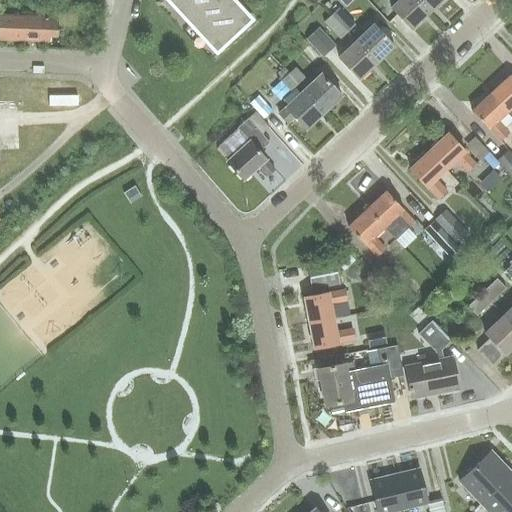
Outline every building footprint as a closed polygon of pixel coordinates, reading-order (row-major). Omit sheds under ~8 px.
[(215,0),(172,0),(193,21),(215,0)] [(231,0),(215,0),(193,21),(190,24),(216,53),(251,21),(231,0)] [(397,0),(390,7),(411,29),(429,12),(417,0),(397,0)] [(417,0),(429,12),(441,0),(417,0)] [(338,7),(331,14),(348,32),(355,25),(338,7)] [(340,40),(348,32),(331,14),(323,21),(340,40)] [(0,40),(6,40),(49,41),(49,37),(55,37),(56,18),(0,16),(0,40)] [(356,40),(376,62),(394,45),(373,23),(356,40)] [(318,27),(305,39),(322,58),(335,46),(318,27)] [(299,49),(314,65),(322,58),(305,39),(307,41),(299,49)] [(338,57),(358,79),(376,62),(356,40),(338,57)] [(282,69),(286,74),(297,85),(304,78),(289,62),(282,68),(282,69)] [(286,74),(282,69),(276,74),(281,79),(279,81),(290,91),(297,85),(286,74)] [(302,90),(323,112),(341,95),(320,73),(302,90)] [(490,93),(507,112),(511,116),(511,78),(509,75),(490,93)] [(294,117),(305,129),(323,112),(302,90),(277,114),(286,124),(294,117)] [(496,122),(507,112),(490,93),(470,111),(488,130),(488,129),(500,141),(508,135),(496,122)] [(272,110),(258,95),(249,103),(263,118),(272,110)] [(247,119),(261,134),(268,127),(254,112),(247,119)] [(249,141),(226,161),(243,180),(259,167),(267,176),(274,169),(258,152),(269,143),(261,134),(247,119),(237,128),(249,141)] [(464,152),(447,134),(428,151),(445,170),(455,160),(466,173),(475,165),(463,153),(464,152)] [(434,179),(445,170),(428,151),(409,169),(426,188),(427,187),(438,199),(446,192),(434,179)] [(496,160),(511,176),(511,156),(506,151),(496,160)] [(488,153),(482,158),(493,170),(499,164),(488,153)] [(386,191),(366,209),(384,227),(394,217),(406,229),(414,222),(402,210),(403,209),(386,191)] [(123,200),(110,203),(112,212),(125,209),(123,200)] [(384,227),(366,209),(347,227),(360,241),(364,245),(366,244),(377,257),(386,249),(378,241),(374,237),(384,227)] [(455,244),(467,233),(458,224),(445,209),(433,220),(446,234),(455,244)] [(423,229),(434,241),(450,259),(459,251),(450,241),(432,221),(423,229)] [(306,266),(306,267),(310,288),(311,291),(340,285),(334,260),(306,266)] [(377,275),(408,307),(417,299),(387,266),(377,275)] [(481,292),(490,302),(505,288),(496,278),(481,292)] [(308,323),(332,318),(330,304),(346,301),(344,290),(328,293),(303,297),(308,323)] [(476,316),(490,302),(481,292),(466,306),(476,316)] [(511,305),(502,315),(511,324),(511,305)] [(492,366),(504,355),(511,347),(511,324),(502,315),(484,333),(489,338),(476,350),(492,366)] [(332,318),(308,323),(313,349),(337,344),(337,342),(353,339),(351,329),(335,332),(332,318)] [(404,368),(411,399),(458,389),(451,358),(442,360),(439,349),(449,340),(431,321),(418,333),(435,351),(437,361),(404,368)] [(366,335),(369,347),(386,344),(383,331),(366,335)] [(388,371),(400,369),(396,346),(376,350),(376,353),(379,366),(387,365),(388,371)] [(367,352),(370,368),(378,366),(379,366),(376,353),(376,350),(367,352)] [(355,371),(353,361),(317,368),(324,406),(341,402),(352,400),(346,372),(355,371)] [(394,401),(388,371),(387,365),(379,366),(378,366),(355,371),(346,372),(352,400),(341,402),(343,411),(394,401)] [(510,476),(489,454),(457,484),(479,507),(510,476)] [(401,511),(425,505),(416,470),(392,476),(401,511)] [(396,511),(401,511),(392,476),(368,482),(375,511),(396,511)] [(511,511),(511,478),(510,476),(479,507),(483,511),(511,511)]
